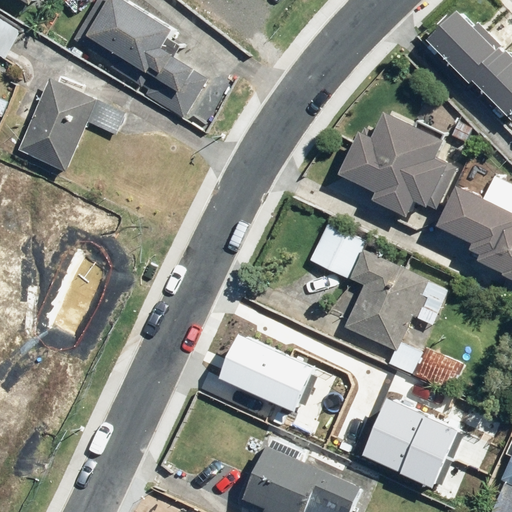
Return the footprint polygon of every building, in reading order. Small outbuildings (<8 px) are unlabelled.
[(100,0),(78,37),(123,64),(119,70),(193,114),(220,68),(177,43),(188,24),(148,0),(100,0)] [(0,13),(0,54),(8,60),(13,52),(34,65),(40,55),(21,43),(28,32),(0,13)] [(511,68),(459,13),(426,44),(504,127),(511,119),(511,68)] [(100,100),(50,77),(17,150),(67,173),(100,100)] [(372,127),(353,168),(390,185),(385,197),(418,212),(424,199),(443,208),(465,162),(447,154),(456,135),(397,108),(385,133),(372,127)] [(58,180),(6,155),(0,166),(0,244),(22,255),(58,180)] [(511,177),(500,172),(492,190),(468,180),(449,223),(484,238),(477,254),(511,268),(511,177)] [(372,247),(375,239),(334,221),(316,261),(358,279),(360,275),(372,247)] [(456,283),(372,247),(360,275),(373,280),(354,325),(408,348),(422,316),(439,323),(456,283)] [(0,355),(28,295),(0,281),(0,355)] [(323,366),(250,333),(230,377),(303,410),(323,366)] [(455,361),(427,349),(417,372),(445,384),(455,361)] [(397,397),(383,426),(454,458),(468,429),(397,397)] [(454,458),(383,426),(370,454),(441,487),(454,458)] [(358,511),(371,484),(279,441),(253,496),(288,511),(358,511)] [(511,511),(511,467),(508,476),(511,477),(511,479),(497,511),(511,511)]
